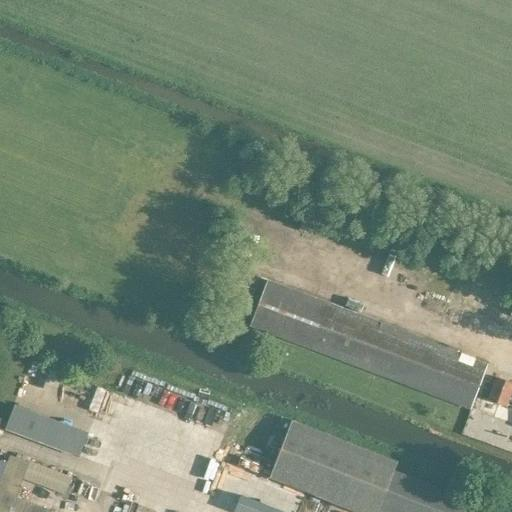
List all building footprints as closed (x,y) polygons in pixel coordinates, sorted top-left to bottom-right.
[(19,73),(29,75),(33,57),(23,55),(19,73)] [(89,165),(86,180),(96,182),(99,166),(89,165)] [(447,267),(441,279),(488,301),(493,289),(447,267)] [(415,271),(408,298),(456,311),(464,285),(415,271)] [(250,328),(471,409),(472,408),(492,416),(497,402),(508,406),(511,394),(511,381),(485,372),(488,363),(267,279),(250,328)] [(491,301),(466,293),(460,314),(499,325),(509,294),(495,290),(491,301)] [(41,350),(36,359),(53,369),(58,361),(41,350)] [(25,387),(56,392),(57,383),(53,382),(54,372),(28,368),(25,387)] [(511,423),(511,394),(508,406),(497,402),(492,416),(511,423)] [(80,457),(90,432),(15,404),(6,429),(80,457)] [(291,419),(269,477),(357,511),(377,511),(378,510),(382,511),(462,511),(468,498),(393,470),(396,461),(291,419)] [(253,448),(249,457),(269,464),(272,455),(253,448)] [(24,477),(66,493),(72,478),(11,455),(8,463),(1,460),(0,462),(0,511),(52,511),(53,510),(17,496),(24,477)]
